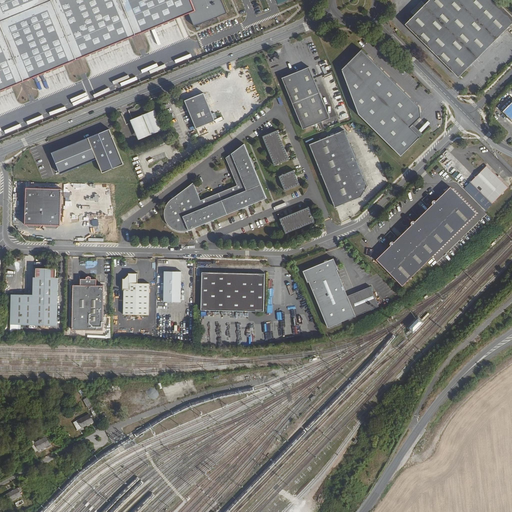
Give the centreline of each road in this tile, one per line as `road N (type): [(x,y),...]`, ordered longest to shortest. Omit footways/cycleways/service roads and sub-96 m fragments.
road 1 (tertiary): [(338,16),(0,151)]
road 2 (residential): [(333,236),(280,107),(126,226),(125,250)]
road 3 (unclassified): [(333,236),(288,255),(125,250)]
road 4 (unclassified): [(125,250),(15,246),(5,232),(0,156)]
road 5 (tertiary): [(476,362),(427,415),(363,511)]
road 6 (unclassified): [(468,116),(361,224),(333,236)]
road 7 (track): [(400,455),(422,456),(473,390),(511,362)]
road 8 (tertiary): [(468,116),(369,17)]
